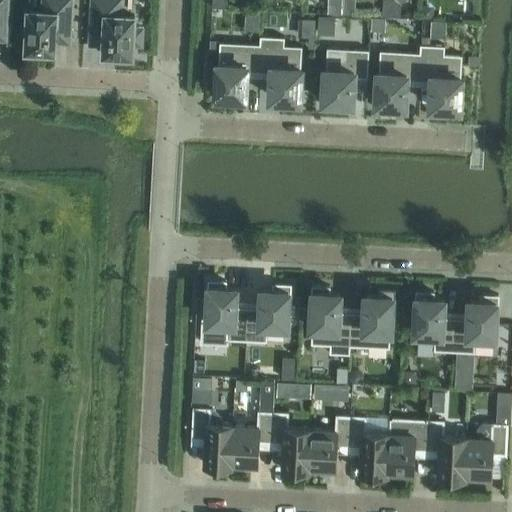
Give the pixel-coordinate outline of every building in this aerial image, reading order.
[(0,0),(0,39),(6,40),(8,0),(0,0)] [(28,37),(27,50),(55,52),(56,42),(70,43),(72,0),(43,0),(43,11),(29,10),(28,23),(24,23),(23,37),(28,37)] [(105,45),(104,54),(133,56),(133,45),(142,45),(143,27),(134,27),(135,16),(121,15),(121,0),(92,0),(90,44),(105,45)] [(422,5),(422,17),(434,18),(435,6),(422,5)] [(319,14),(318,33),(335,34),(336,15),(319,14)] [(372,17),(371,28),(379,28),(384,24),(384,17),(372,17)] [(216,86),(215,100),(233,101),(233,95),(246,96),(247,71),(260,72),(262,36),(261,36),(260,44),(220,42),(218,86),(216,86)] [(262,36),(260,72),(273,73),(272,97),(284,98),(284,104),(302,105),(302,91),(300,91),(303,46),(285,45),(285,37),(262,36)] [(407,80),(420,80),(422,44),(421,44),(420,52),(380,50),(378,95),(376,95),(375,108),(393,109),(394,103),(406,104),(407,80)] [(422,44),(420,80),(433,81),(432,105),(444,106),(444,112),(462,113),(463,99),(460,99),(463,54),(445,53),(445,45),(422,44)] [(368,78),(370,49),(327,47),(327,58),(325,92),(323,92),(322,106),(340,107),(341,100),(353,101),(354,77),(368,78)] [(480,56),(468,56),(468,64),(480,64),(480,56)] [(210,294),(209,318),(203,318),(201,343),(229,344),(229,339),(247,340),(249,307),(235,306),(236,287),(226,287),(227,281),(209,280),(208,294),(210,294)] [(249,307),(247,340),(267,341),(268,332),(287,333),(287,322),(288,311),(289,298),(291,298),(292,284),(273,283),(273,289),(263,289),(262,307),(249,307)] [(330,344),(330,353),(350,354),(351,345),(353,312),(339,311),(340,293),(330,292),(330,286),(312,285),(312,299),(314,299),(312,343),(330,344)] [(353,312),(351,345),(390,348),(392,303),(395,303),(395,289),(377,289),(377,295),(367,294),(366,313),(353,312)] [(416,290),(416,304),(418,304),(416,339),(435,340),(434,350),(455,351),(456,326),(456,317),(443,317),(444,298),(434,298),(434,291),(416,290)] [(456,326),(455,351),(457,351),(455,387),(473,388),(475,352),(475,343),(494,344),(495,332),(496,309),(498,309),(499,295),(481,294),(481,300),(471,300),(470,310),(470,312),(470,318),(456,317),(456,326)] [(300,307),(300,320),(309,320),(310,307),(300,307)] [(195,358),(194,371),(205,372),(206,359),(195,358)] [(338,367),(337,381),(348,382),(348,368),(338,367)] [(351,373),(350,378),(354,382),(359,382),(363,379),(363,374),(359,370),(354,369),(351,373)] [(403,370),(403,382),(416,383),(417,370),(403,370)] [(193,376),(192,389),(201,390),(201,377),(193,376)] [(237,379),(237,390),(248,390),(248,379),(237,379)] [(261,380),(261,394),(274,394),(275,381),(261,380)] [(278,381),(277,393),(289,394),(290,382),(278,381)] [(337,384),(336,399),(348,400),(349,384),(337,384)] [(194,408),(193,437),(207,437),(206,464),(231,465),(233,423),(210,422),(210,409),(194,408)] [(233,423),(231,465),(258,467),(259,440),(272,441),(273,412),(260,411),(259,426),(234,424),(234,423),(233,423)] [(273,412),(272,441),(285,442),(284,468),(309,469),(311,427),(288,426),(288,413),(273,412)] [(311,427),(309,469),(336,471),(337,444),(350,445),(351,416),(337,415),(337,430),(312,429),(312,427),(311,427)] [(351,416),(350,445),(363,446),(362,472),(386,473),(389,431),(365,430),(366,417),(351,416)] [(389,431),(386,473),(414,475),(415,448),(428,449),(429,420),(390,418),(390,431),(389,431)] [(429,420),(428,449),(441,450),(440,476),(464,477),(466,435),(443,434),(444,421),(429,420)] [(466,435),(464,477),(492,479),(493,452),(506,453),(508,424),(493,423),(492,438),(467,437),(467,435),(466,435)]
